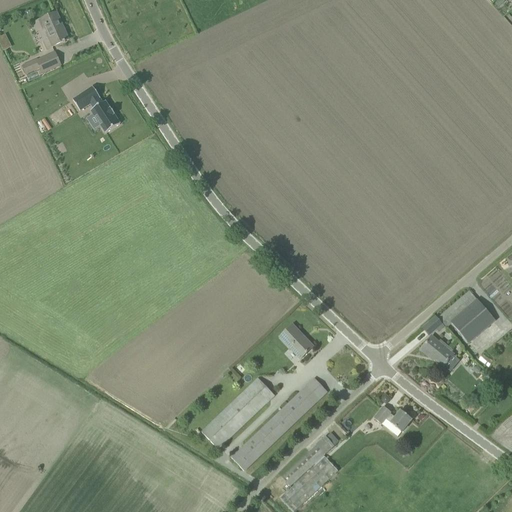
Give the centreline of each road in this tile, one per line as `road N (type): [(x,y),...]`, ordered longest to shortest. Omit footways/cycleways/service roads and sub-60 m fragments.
road 1 (unclassified): [(374,360),(214,208),(170,152),(82,0)]
road 2 (unclassified): [(243,511),(282,462),(382,368)]
road 3 (unclassified): [(374,360),(511,241)]
road 4 (unclassified): [(511,467),(382,368)]
